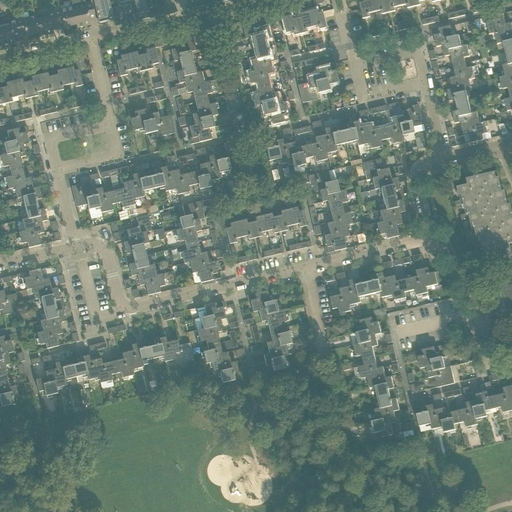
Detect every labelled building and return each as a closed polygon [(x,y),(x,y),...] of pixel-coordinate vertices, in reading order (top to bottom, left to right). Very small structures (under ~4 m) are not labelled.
[(73,0),(70,1),(72,8),(77,29),(90,26),(89,22),(95,20),(91,3),(85,5),(84,0),(73,0)] [(92,0),(93,3),(94,6),(98,24),(106,22),(105,19),(108,19),(112,18),(109,1),(108,0),(92,0)] [(116,0),(118,7),(129,4),(134,22),(149,18),(147,10),(152,7),(150,1),(145,0),(144,0),(116,0)] [(190,0),(191,3),(193,2),(195,8),(212,4),(210,0),(190,0)] [(375,12),(372,0),(363,0),(364,2),(359,4),(363,19),(370,18),(369,14),(375,12)] [(372,0),(375,12),(381,11),(382,15),(389,13),(385,0),(372,0)] [(385,0),(389,13),(395,11),(394,8),(400,6),(398,0),(385,0)] [(398,0),(400,6),(407,5),(408,8),(414,7),(412,0),(398,0)] [(72,8),(53,12),(57,29),(63,28),(75,25),(76,29),(77,29),(72,8)] [(316,10),(308,11),(311,27),(317,25),(318,29),(325,28),(323,18),(321,12),(317,13),(316,10)] [(300,17),(296,18),(299,34),(306,33),(305,28),(311,27),(308,11),(299,13),(300,17)] [(34,16),(39,37),(52,34),(51,31),(57,29),(53,12),(46,14),(47,17),(35,20),(34,16)] [(506,25),(503,13),(491,16),(492,22),(487,23),(489,35),(495,34),(501,32),(499,26),(506,25)] [(290,15),(282,18),(283,23),(285,33),(292,32),(293,36),(299,34),(296,18),(291,19),(290,15)] [(34,16),(15,21),(19,38),(25,36),(25,37),(37,34),(38,37),(39,37),(34,16)] [(246,39),(251,38),(257,36),(256,30),(262,29),(259,18),(242,22),(246,39)] [(0,21),(0,41),(1,46),(14,43),(13,39),(19,38),(15,21),(9,22),(9,19),(0,21)] [(472,22),(466,23),(468,33),(474,32),(472,22)] [(511,34),(511,26),(511,23),(506,25),(499,26),(501,32),(495,34),(497,45),(503,43),(509,42),(508,36),(511,34)] [(453,37),(450,26),(430,31),(432,37),(434,36),(437,47),(442,46),(448,45),(447,39),(453,37)] [(251,38),(254,48),(274,43),(272,38),(270,38),(268,27),(262,29),(256,30),(257,36),(251,38)] [(228,34),(230,41),(236,39),(235,32),(228,34)] [(174,38),(177,49),(183,47),(184,53),(190,52),(196,51),(192,34),(174,38)] [(511,34),(508,36),(509,42),(503,43),(506,54),(511,52),(511,34)] [(445,57),(450,55),(456,54),(455,48),(461,47),(458,36),(453,37),(447,39),(448,45),(442,46),(445,57)] [(476,38),(479,49),(486,47),(483,36),(476,38)] [(254,48),(257,59),(263,58),(264,63),(270,62),(276,60),(273,50),(275,49),(274,43),(254,48)] [(450,55),(453,66),(465,63),(464,58),(469,57),(467,46),(461,47),(455,48),(456,54),(450,55)] [(171,62),(173,68),(193,63),(190,52),(184,53),(183,47),(177,49),(171,50),(174,61),(171,62)] [(486,47),(479,49),(482,60),(489,58),(486,47)] [(146,70),(152,69),(151,65),(158,64),(154,48),(146,50),(147,54),(142,55),(146,70)] [(137,52),(128,54),(132,69),(138,68),(139,72),(146,70),(142,55),(138,56),(137,52)] [(132,69),(128,54),(120,56),(121,60),(116,61),(120,76),(127,75),(126,71),(132,69)] [(251,60),(254,71),(260,70),(261,76),(267,74),(273,73),(270,62),(264,63),(263,58),(257,59),(251,60)] [(327,85),(338,82),(333,62),(327,64),(328,66),(317,69),(318,75),(320,81),(326,79),(327,85)] [(179,84),(185,82),(191,81),(189,75),(195,73),(193,63),(173,68),(174,73),(176,73),(179,84)] [(453,66),(448,67),(451,78),(461,75),(463,82),(469,80),(475,79),(472,67),(466,69),(465,63),(453,66)] [(503,66),(505,77),(511,75),(511,79),(511,63),(508,65),(503,66)] [(73,67),(65,69),(68,85),(74,83),(75,87),(82,85),(78,70),(73,71),(73,67)] [(57,75),(53,76),(56,91),(62,90),(61,86),(68,85),(65,69),(56,71),(57,75)] [(219,79),(217,69),(211,70),(213,80),(219,79)] [(256,83),(257,88),(269,85),(267,74),(261,76),(260,70),(254,71),(248,73),(251,84),(256,83)] [(187,93),(193,92),(199,90),(197,84),(203,83),(201,72),(195,73),(189,75),(191,81),(185,82),(187,93)] [(47,73),(39,75),(43,91),(49,89),(50,93),(56,91),(53,76),(48,77),(47,73)] [(32,81),(27,82),(31,97),(37,96),(36,92),(43,91),(39,75),(31,77),(32,81)] [(307,77),(309,83),(310,89),(316,87),(318,93),(329,91),(327,85),(326,79),(320,81),(318,75),(307,77)] [(450,78),(452,89),(458,88),(460,94),(466,92),(472,91),(469,80),(463,82),(461,75),(451,78),(450,78)] [(508,88),(509,94),(511,92),(511,79),(511,75),(505,77),(500,78),(502,90),(508,88)] [(22,79),(14,81),(17,97),(23,95),(24,99),(31,97),(27,82),(23,83),(22,79)] [(6,87),(2,88),(5,103),(11,102),(11,98),(17,97),(14,81),(5,83),(6,87)] [(193,92),(195,103),(207,100),(206,94),(212,93),(209,82),(203,83),(197,84),(199,90),(193,92)] [(309,83),(298,85),(302,103),(319,99),(318,93),(316,87),(310,89),(309,83)] [(257,88),(259,93),(253,94),(256,106),(261,105),(267,103),(266,97),(272,95),(269,85),(257,88)] [(447,102),(448,108),(468,103),(466,92),(460,94),(458,88),(452,89),(447,90),(449,101),(447,102)] [(261,105),(264,116),(269,114),(276,113),(274,106),(280,105),(278,94),(272,95),(266,97),(267,103),(261,105)] [(195,103),(198,113),(204,112),(205,118),(211,116),(217,115),(214,104),(209,105),(207,100),(195,103)] [(269,114),(272,125),(292,120),(291,114),(288,114),(286,103),(280,105),(274,106),(276,113),(269,114)] [(455,124),(460,123),(466,121),(465,115),(471,114),(468,103),(448,108),(450,114),(452,113),(455,124)] [(412,109),(401,111),(403,117),(404,123),(410,122),(412,128),(413,133),(424,131),(423,125),(418,105),(412,106),(411,106),(412,109)] [(142,123),(148,121),(147,115),(145,109),(134,112),(134,109),(128,111),(132,131),(143,129),(142,123)] [(143,129),(145,134),(156,132),(154,126),(161,124),(159,118),(158,112),(147,115),(148,121),(142,123),(143,129)] [(192,115),(195,125),(201,124),(202,130),(208,128),(214,127),(211,116),(205,118),(204,112),(198,113),(192,115)] [(463,134),(469,132),(475,131),(473,125),(479,123),(477,112),(471,114),(465,115),(466,121),(460,123),(463,134)] [(170,116),(159,118),(161,124),(154,126),(156,132),(157,137),(174,133),(170,116)] [(392,120),(393,125),(394,131),(401,130),(402,136),(413,133),(412,128),(410,122),(404,123),(403,117),(392,120)] [(347,122),(341,123),(346,143),(356,141),(355,135),(361,133),(359,127),(358,122),(347,124),(347,122)] [(469,132),(471,143),(483,140),(482,135),(488,134),(485,122),(479,123),(473,125),(475,131),(469,132)] [(325,129),(326,135),(327,141),(333,140),(335,145),(346,143),(341,123),(335,124),(336,127),(325,129)] [(211,140),(208,128),(202,130),(201,124),(195,125),(189,127),(192,137),(189,138),(191,145),(211,140)] [(370,125),(359,127),(361,133),(355,135),(356,141),(357,146),(368,143),(367,138),(373,136),(371,130),(370,125)] [(393,125),(382,128),(385,140),(390,138),(392,144),(403,141),(402,136),(401,130),(394,131),(393,125)] [(27,126),(6,131),(9,142),(15,140),(16,147),(22,146),(28,144),(26,133),(28,133),(28,132),(27,126)] [(382,128),(371,130),(373,136),(367,138),(368,143),(370,149),(381,146),(380,141),(385,140),(382,128)] [(315,138),(316,143),(318,149),(324,148),(325,154),(336,151),(335,145),(333,140),(327,141),(326,135),(315,138)] [(9,142),(3,143),(6,154),(12,153),(13,159),(19,157),(25,156),(22,146),(16,147),(15,140),(9,142)] [(268,161),(280,159),(278,153),(284,151),(283,145),(281,140),(271,142),(270,140),(264,141),(268,161)] [(224,144),(225,150),(226,152),(234,150),(232,142),(224,144)] [(281,164),(292,162),(290,156),(296,154),(295,148),(294,143),(283,145),(284,151),(278,153),(280,159),(281,164)] [(316,143),(306,146),(308,158),(314,156),(315,162),(327,159),(325,154),(324,148),(318,149),(316,143)] [(290,156),(292,162),(293,167),(305,165),(303,159),(308,158),(306,146),(295,148),(296,154),(290,156)] [(218,167),(219,173),(230,170),(227,158),(226,152),(225,150),(219,152),(220,154),(209,157),(210,162),(212,168),(218,167)] [(9,166),(10,171),(22,168),(19,157),(13,159),(12,153),(6,154),(0,155),(3,167),(9,166)] [(366,180),(372,179),(378,177),(377,171),(383,170),(380,159),(362,163),(366,180)] [(199,165),(201,171),(202,177),(208,175),(210,181),(220,178),(219,173),(218,167),(212,168),(210,162),(199,165)] [(154,167),(149,169),(153,188),(164,186),(162,180),(169,178),(167,173),(166,167),(155,170),(154,167)] [(8,189),(14,188),(20,186),(18,180),(24,179),(22,168),(10,171),(11,176),(5,177),(8,189)] [(375,189),(380,188),(386,187),(385,181),(391,180),(388,168),(383,170),(377,171),(378,177),(372,179),(375,189)] [(133,175),(134,181),(135,187),(141,185),(142,191),(153,188),(149,169),(143,170),(143,172),(133,175)] [(178,170),(167,173),(169,178),(162,180),(164,186),(165,192),(176,189),(175,183),(181,182),(180,176),(178,170)] [(201,171),(190,173),(193,185),(198,184),(199,189),(211,187),(210,181),(208,175),(202,177),(201,171)] [(314,193),(319,191),(325,190),(324,184),(330,182),(327,171),(307,176),(309,182),(312,182),(314,193)] [(190,173),(180,176),(181,182),(175,183),(176,189),(177,195),(189,192),(188,186),(193,185),(190,173)] [(511,213),(510,205),(507,205),(504,191),(502,192),(498,178),(496,179),(494,173),(466,180),(467,185),(457,188),(460,201),(454,203),(455,207),(463,205),(466,215),(460,216),(461,220),(469,218),(471,228),(466,229),(467,234),(475,232),(477,242),(472,243),(473,247),(480,245),(483,255),(477,256),(478,261),(487,259),(486,256),(499,253),(500,259),(508,257),(511,275),(511,284),(501,287),(506,310),(511,308),(511,213)] [(16,199),(22,197),(28,196),(27,190),(33,188),(30,177),(24,179),(18,180),(20,186),(14,188),(16,199)] [(380,188),(383,199),(403,194),(401,188),(399,189),(396,178),(391,180),(385,181),(386,187),(380,188)] [(123,183),(124,189),(126,195),(131,193),(133,199),(144,197),(142,191),(141,185),(135,187),(134,181),(123,183)] [(322,202),(328,201),(334,199),(332,193),(338,192),(336,181),(330,182),(324,184),(325,190),(319,191),(322,202)] [(77,185),(71,187),(76,207),(87,204),(86,198),(92,197),(90,191),(89,186),(78,188),(78,185),(77,185)] [(22,197),(25,208),(45,203),(43,197),(41,198),(38,187),(33,188),(27,190),(28,196),(22,197)] [(87,204),(88,210),(99,207),(98,201),(104,200),(103,194),(101,188),(90,191),(92,197),(86,198),(87,204)] [(124,189),(113,192),(116,203),(121,202),(122,208),(134,205),(133,199),(131,193),(126,195),(124,189)] [(328,201),(330,212),(342,209),(341,203),(347,202),(344,191),(338,192),(332,193),(334,199),(328,201)] [(98,201),(99,207),(101,213),(112,210),(111,205),(116,203),(113,192),(103,194),(104,200),(98,201)] [(383,199),(385,210),(391,208),(393,214),(399,213),(404,212),(402,201),(404,200),(403,194),(383,199)] [(182,206),(185,217),(190,215),(192,221),(198,220),(203,219),(201,208),(204,207),(202,201),(182,206)] [(25,208),(27,219),(33,217),(35,223),(40,222),(46,220),(44,210),(46,209),(45,203),(25,208)] [(292,225),(298,223),(299,228),(306,226),(302,210),(297,212),(296,207),(288,209),(292,225)] [(380,211),(382,222),(388,220),(390,227),(396,225),(401,224),(399,213),(393,214),(391,208),(385,210),(380,211)] [(281,215),(276,216),(280,232),(286,230),(285,226),(292,225),(288,209),(280,211),(281,215)] [(330,212),(333,222),(339,221),(340,227),(346,225),(352,224),(349,212),(343,214),(342,209),(330,212)] [(169,212),(161,214),(163,221),(171,219),(169,212)] [(130,218),(132,229),(138,228),(139,234),(145,232),(151,231),(147,214),(130,218)] [(271,214),(263,216),(266,231),(273,229),(273,233),(280,232),(276,216),(272,217),(271,214)] [(179,218),(182,229),(187,227),(189,234),(195,232),(200,231),(198,220),(192,221),(190,215),(185,217),(179,218)] [(256,221),(251,222),(255,238),(261,236),(260,232),(266,231),(263,216),(255,217),(256,221)] [(22,220),(24,231),(30,229),(32,235),(37,234),(38,234),(43,233),(40,222),(35,223),(33,217),(27,219),(22,220)] [(246,220),(237,222),(241,237),(247,235),(248,239),(255,238),(251,222),(247,224),(246,220)] [(398,236),(396,225),(390,227),(388,220),(382,222),(376,223),(379,235),(385,233),(386,239),(398,236)] [(327,224),(330,234),(335,233),(337,239),(343,238),(349,236),(346,225),(340,227),(339,221),(333,222),(327,224)] [(237,222),(229,223),(230,227),(225,229),(229,244),(236,243),(235,238),(241,237),(237,222)] [(184,240),(185,246),(197,243),(195,232),(189,234),(187,227),(182,229),(176,230),(178,241),(184,240)] [(127,230),(129,241),(135,240),(136,246),(142,244),(148,243),(145,232),(139,234),(138,228),(132,229),(127,230)] [(38,234),(37,234),(32,235),(30,229),(24,231),(18,232),(21,244),(27,242),(28,248),(40,245),(38,234)] [(162,229),(154,230),(155,235),(157,234),(158,240),(164,239),(162,229)] [(118,233),(113,234),(115,242),(120,241),(119,238),(123,237),(122,232),(118,233)] [(346,249),(343,238),(337,239),(335,233),(330,234),(324,235),(327,247),(324,247),(326,253),(346,249)] [(124,254),(125,260),(145,255),(142,244),(136,246),(135,240),(129,241),(123,243),(126,254),(124,254)] [(305,242),(297,244),(298,250),(306,248),(311,247),(309,241),(305,242)] [(184,263),(189,262),(195,261),(194,255),(200,253),(197,243),(185,246),(187,251),(181,252),(184,263)] [(192,273),(198,272),(203,270),(202,264),(208,263),(205,252),(200,253),(194,255),(195,261),(189,262),(192,273)] [(131,276),(137,275),(143,273),(141,267),(147,266),(145,255),(125,260),(126,266),(129,265),(131,276)] [(198,272),(200,283),(221,278),(219,272),(216,273),(213,262),(208,263),(202,264),(203,270),(198,272)] [(137,275),(140,286),(145,285),(151,283),(150,277),(155,275),(153,264),(147,266),(141,267),(143,273),(137,275)] [(416,271),(417,277),(419,283),(425,281),(426,287),(437,285),(434,273),(429,274),(428,268),(416,271)] [(43,280),(40,269),(28,272),(29,277),(24,278),(26,290),(32,289),(38,287),(37,281),(43,280)] [(371,273),(365,275),(370,295),(381,292),(379,286),(385,285),(384,279),(382,273),(372,276),(371,273)] [(145,285),(148,295),(160,293),(159,287),(164,286),(161,274),(155,275),(150,277),(151,283),(145,285)] [(349,281),(350,287),(351,293),(358,291),(359,297),(370,295),(365,275),(359,276),(360,279),(349,281)] [(395,276),(384,279),(385,285),(379,286),(381,292),(382,298),(393,295),(391,289),(397,288),(396,282),(395,276)] [(417,277),(407,279),(410,291),(415,290),(416,296),(428,293),(426,287),(425,281),(419,283),(417,277)] [(48,278),(43,280),(37,281),(38,287),(32,289),(35,299),(40,298),(46,297),(45,291),(51,289),(48,278)] [(407,279),(396,282),(397,288),(391,289),(393,295),(394,301),(406,298),(404,292),(410,291),(407,279)] [(339,289),(340,295),(342,301),(348,299),(349,305),(360,303),(359,297),(358,291),(351,293),(350,287),(339,289)] [(40,298),(43,309),(63,304),(61,298),(59,299),(56,288),(51,289),(45,291),(46,297),(40,298)] [(327,298),(337,295),(335,289),(325,292),(327,298)] [(269,302),(267,291),(246,296),(248,302),(250,302),(253,312),(258,311),(264,309),(263,303),(269,302)] [(15,294),(4,296),(5,302),(0,303),(0,306),(1,310),(2,315),(19,311),(15,294)] [(342,301),(340,295),(330,298),(332,309),(338,308),(339,314),(351,311),(349,305),(348,299),(342,301)] [(203,306),(206,317),(212,315),(213,321),(219,320),(225,318),(222,308),(225,307),(224,301),(203,306)] [(261,322),(267,320),(273,319),(271,313),(277,311),(275,301),(269,302),(263,303),(264,309),(258,311),(261,322)] [(43,309),(46,320),(51,318),(53,324),(59,323),(64,321),(62,310),(64,310),(63,304),(43,309)] [(267,320),(269,331),(281,328),(280,323),(286,322),(283,310),(277,311),(271,313),(273,319),(267,320)] [(200,318),(203,329),(209,328),(210,334),(216,332),(222,331),(219,320),(213,321),(212,315),(206,317),(200,318)] [(359,321),(362,332),(367,330),(368,337),(375,335),(381,334),(378,323),(381,322),(379,316),(375,317),(359,321)] [(40,321),(42,332),(48,330),(50,336),(56,335),(61,334),(59,323),(53,324),(51,318),(46,320),(40,321)] [(205,340),(207,346),(219,343),(216,332),(210,334),(209,328),(203,329),(197,330),(200,342),(205,340)] [(269,331),(272,342),(278,340),(279,346),(285,345),(291,344),(288,332),(282,334),(281,328),(269,331)] [(59,346),(56,335),(50,336),(48,330),(42,332),(37,333),(39,345),(45,344),(46,349),(59,346)] [(356,333),(359,344),(365,342),(366,348),(372,347),(378,346),(375,335),(368,337),(367,330),(362,332),(356,333)] [(0,350),(1,355),(7,354),(13,352),(10,341),(13,341),(11,334),(0,337),(0,350)] [(153,337),(147,339),(152,359),(162,356),(161,350),(167,349),(166,343),(164,337),(153,340),(153,337)] [(142,343),(131,345),(132,351),(134,357),(140,355),(142,365),(146,364),(145,360),(152,359),(147,339),(141,340),(142,343)] [(177,340),(166,343),(167,349),(161,350),(162,356),(164,362),(175,359),(173,353),(179,352),(178,346),(177,340)] [(266,343),(269,354),(275,352),(276,359),(282,357),(288,356),(285,345),(279,346),(278,340),(272,342),(266,343)] [(361,355),(363,361),(375,358),(372,347),(366,348),(365,342),(359,344),(353,345),(356,357),(361,355)] [(189,343),(178,346),(179,352),(173,353),(175,359),(176,365),(193,361),(189,343)] [(205,364),(211,363),(217,361),(215,355),(221,354),(219,343),(207,346),(208,351),(202,352),(205,364)] [(430,360),(437,358),(434,347),(414,352),(415,358),(418,358),(420,369),(426,367),(432,366),(430,360)] [(0,366),(4,366),(9,364),(7,354),(1,355),(0,350),(0,366)] [(121,353),(123,359),(124,365),(130,364),(132,370),(143,367),(140,355),(134,357),(132,351),(121,353)] [(213,374),(219,372),(225,371),(223,365),(229,363),(227,352),(221,354),(215,355),(217,361),(211,363),(213,374)] [(275,352),(269,354),(263,355),(266,366),(263,367),(264,373),(284,368),(282,357),(276,359),(275,352)] [(77,356),(71,357),(75,377),(86,374),(85,369),(91,367),(89,361),(88,356),(77,358),(77,356)] [(55,364),(56,369),(57,375),(64,374),(65,379),(75,377),(71,357),(65,359),(65,361),(55,364)] [(437,358),(430,360),(432,366),(426,367),(428,378),(434,377),(440,376),(439,369),(445,368),(442,357),(437,358)] [(361,379),(367,377),(373,376),(371,370),(377,368),(375,358),(363,361),(364,366),(358,367),(361,379)] [(100,359),(89,361),(91,367),(85,369),(86,374),(88,380),(99,378),(97,372),(103,370),(101,364),(100,359)] [(123,359),(112,362),(115,374),(120,372),(122,378),(133,375),(132,370),(130,364),(124,365),(123,359)] [(112,362),(101,364),(103,370),(97,372),(99,378),(100,383),(111,380),(110,375),(115,374),(112,362)] [(225,371),(219,372),(221,383),(241,378),(240,372),(238,373),(235,362),(229,363),(223,365),(225,371)] [(369,388),(375,387),(381,385),(379,380),(385,378),(383,367),(377,368),(371,370),(373,376),(367,377),(369,388)] [(445,368),(439,369),(440,376),(434,377),(437,388),(454,384),(450,367),(445,368)] [(45,372),(47,377),(48,383),(54,382),(55,388),(66,385),(65,379),(64,374),(57,375),(56,369),(45,372)] [(0,395),(4,395),(3,388),(9,387),(6,376),(0,377),(0,395)] [(47,377),(35,380),(38,392),(44,391),(45,396),(57,393),(55,388),(54,382),(48,383),(47,377)] [(375,387),(377,398),(397,393),(396,387),(394,388),(391,377),(385,378),(379,380),(381,385),(375,387)] [(4,395),(0,395),(0,402),(1,407),(13,404),(11,399),(17,397),(14,386),(9,387),(3,388),(4,395)] [(511,386),(503,388),(504,394),(505,400),(511,399),(511,400),(511,386)] [(475,395),(477,401),(478,407),(484,405),(485,411),(496,409),(493,397),(492,388),(486,390),(486,392),(475,395)] [(377,398),(380,408),(386,407),(387,413),(393,412),(399,410),(396,399),(399,399),(397,393),(377,398)] [(504,394),(493,397),(496,409),(501,407),(503,413),(511,411),(511,400),(511,399),(505,400),(504,394)] [(466,403),(467,409),(469,415),(475,413),(476,419),(487,417),(485,411),(484,405),(478,407),(477,401),(466,403)] [(419,427),(430,424),(429,418),(435,417),(434,411),(432,405),(422,408),(421,405),(414,406),(419,427)] [(374,410),(377,420),(383,419),(384,425),(390,424),(396,422),(393,412),(387,413),(386,407),(380,408),(374,410)] [(432,430),(442,427),(441,421),(447,420),(446,414),(444,408),(434,411),(435,417),(429,418),(430,424),(432,430)] [(467,409),(456,411),(459,423),(464,422),(466,428),(477,425),(476,419),(475,413),(469,415),(467,409)] [(441,421),(442,427),(444,433),(455,430),(454,425),(459,423),(456,411),(446,414),(447,420),(441,421)] [(383,419),(377,420),(371,422),(374,433),(380,432),(381,438),(393,435),(390,424),(384,425),(383,419)]
